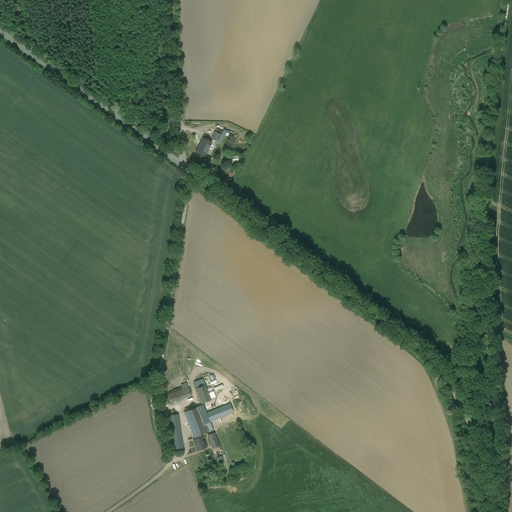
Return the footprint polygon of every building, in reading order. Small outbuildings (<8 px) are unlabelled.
[(221,135),(216,131),(212,138),(217,141),(221,135)] [(203,137),(195,150),(203,155),(211,142),(203,137)] [(205,384),(195,388),(200,403),(210,399),(205,384)] [(228,399),(203,408),(207,421),(203,423),(203,424),(233,414),(228,399)] [(202,406),(184,412),(193,437),(200,434),(206,432),(203,424),(203,423),(207,421),(203,408),(202,406)] [(178,414),(170,415),(175,449),(183,448),(178,414)] [(214,433),(207,436),(212,449),(218,446),(214,433)] [(200,434),(193,437),(194,440),(193,441),(196,451),(205,447),(200,434)]
